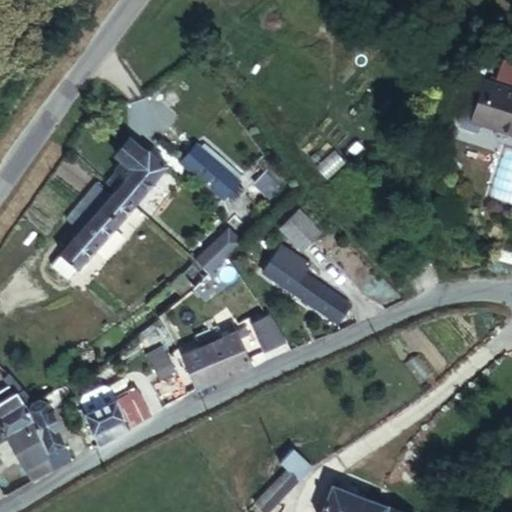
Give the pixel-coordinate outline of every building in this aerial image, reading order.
[(511,64),(496,59),(491,78),(506,83),(511,64)] [(511,138),(511,90),(480,79),(473,101),(466,100),(460,103),(454,122),(457,128),(476,134),(478,127),(511,138)] [(118,188),(147,153),(131,140),(116,156),(124,162),(116,171),(117,173),(106,184),(116,191),(118,188)] [(235,176),(196,144),(192,148),(231,181),(235,176)] [(231,181),(192,148),(180,163),(219,195),(231,181)] [(118,188),(137,204),(170,165),(151,149),(147,153),(118,188)] [(63,218),(81,232),(111,196),(94,181),(63,218)] [(67,249),(85,265),(137,204),(118,188),(116,191),(111,196),(81,232),(67,249)] [(277,230),(300,254),(319,233),(298,209),(277,230)] [(179,275),(193,290),(242,244),(227,228),(179,275)] [(350,305),(304,275),(311,265),(279,244),(260,274),(337,325),(350,305)] [(53,265),(72,281),(85,265),(67,249),(53,265)] [(199,391),(256,367),(240,330),(183,355),(199,391)] [(177,372),(163,346),(146,355),(161,381),(177,372)] [(34,405),(42,401),(40,399),(15,373),(4,380),(10,387),(20,396),(30,413),(34,405)] [(0,426),(9,440),(35,425),(30,413),(20,396),(10,387),(0,393),(0,426)] [(67,387),(40,399),(42,401),(51,404),(54,412),(66,402),(64,399),(71,395),(67,387)] [(87,413),(85,413),(96,437),(105,433),(109,442),(153,417),(139,389),(115,400),(111,390),(104,387),(83,397),(82,403),(87,413)] [(54,412),(51,404),(42,401),(34,405),(30,413),(35,425),(54,472),(73,463),(60,423),(54,412)] [(32,484),(54,472),(35,425),(9,440),(10,442),(32,484)] [(0,448),(10,442),(9,440),(0,426),(0,448)] [(305,470),(289,453),(277,465),(284,473),(293,482),(305,470)] [(250,506),(256,511),(264,511),(294,483),(293,482),(284,473),(250,506)] [(384,511),(386,509),(329,489),(320,511),(384,511)]
